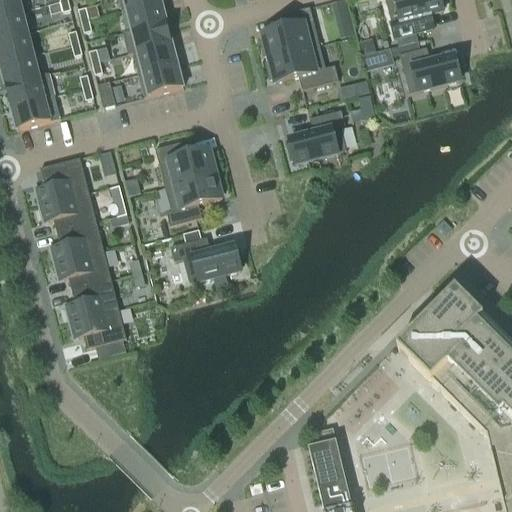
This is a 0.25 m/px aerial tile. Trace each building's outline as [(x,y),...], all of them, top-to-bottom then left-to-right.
[(19,0),(0,0),(0,20),(23,15),(23,13),(19,0)] [(118,0),(119,5),(122,14),(122,15),(126,14),(161,5),(159,0),(118,0)] [(387,0),(384,1),(385,3),(395,42),(397,42),(398,49),(418,44),(416,37),(428,34),(435,32),(432,21),(444,18),(443,12),(447,11),(443,0),(387,0)] [(70,14),(68,3),(60,4),(63,16),(70,14)] [(161,5),(126,14),(130,28),(131,34),(131,35),(166,26),(164,19),(161,5)] [(88,23),(85,12),(78,14),(81,25),(88,23)] [(268,62),(319,50),(310,12),(282,18),(286,33),(262,39),(263,43),(259,44),(263,61),(268,60),(268,62)] [(23,15),(0,20),(0,43),(29,36),(23,15)] [(91,35),(88,23),(81,25),(84,37),(91,35)] [(131,35),(123,37),(127,54),(128,58),(133,57),(172,47),(171,43),(166,26),(131,35)] [(351,26),(337,30),(340,43),(354,39),(351,26)] [(79,47),(76,35),(68,37),(71,49),(79,47)] [(29,36),(0,43),(0,66),(35,58),(29,36)] [(82,58),(79,47),(71,49),(74,60),(82,58)] [(172,47),(133,57),(138,77),(139,79),(177,69),(177,67),(172,47)] [(319,50),(268,62),(269,65),(265,66),(269,84),(274,83),(274,85),(298,79),(302,94),(338,85),(334,70),(325,73),(319,50)] [(427,52),(399,59),(409,98),(419,96),(420,98),(463,87),(461,81),(465,80),(460,62),(457,63),(455,56),(429,63),(427,52)] [(99,65),(96,54),(89,56),(92,67),(99,65)] [(35,58),(0,66),(0,69),(5,89),(40,80),(35,58)] [(102,77),(99,65),(92,67),(95,79),(102,77)] [(177,69),(139,79),(145,101),(183,91),(177,69)] [(40,80),(5,89),(11,111),(46,102),(55,100),(55,99),(50,78),(40,81),(40,80)] [(90,91),(87,79),(80,81),(83,93),(90,91)] [(104,112),(115,109),(110,86),(98,89),(104,112)] [(93,102),(90,91),(83,93),(86,104),(93,102)] [(46,102),(11,111),(11,112),(17,134),(19,134),(52,125),(61,123),(55,100),(46,102)] [(333,131),(344,128),(341,115),(309,123),(313,137),(289,143),(290,147),(287,148),(286,148),(291,164),(295,164),(296,168),(339,157),(333,131)] [(165,191),(216,178),(209,154),(186,160),(182,146),(155,153),(165,191)] [(44,190),(35,192),(40,210),(89,197),(80,162),(40,173),(44,190)] [(216,178),(165,191),(171,215),(167,216),(170,231),(202,222),(198,209),(222,202),(216,178)] [(89,197),(40,210),(42,217),(44,227),(53,224),(57,236),(96,226),(91,205),(89,197)] [(117,221),(126,218),(123,204),(113,206),(117,221)] [(60,248),(50,250),(55,268),(104,255),(97,230),(96,226),(57,236),(57,240),(60,248)] [(207,242),(201,243),(199,234),(183,238),(186,247),(171,251),(175,266),(184,264),(190,288),(197,286),(198,288),(214,284),(216,293),(228,290),(225,279),(240,275),(234,250),(210,255),(207,242)] [(104,255),(55,268),(59,285),(68,282),(70,290),(72,295),(111,284),(110,280),(104,255)] [(133,278),(142,276),(138,264),(129,266),(133,278)] [(142,276),(133,278),(136,291),(145,289),(142,276)] [(74,306),(65,309),(67,318),(70,326),(119,313),(117,305),(111,284),(72,295),(74,306)] [(511,511),(511,350),(466,305),(408,363),(486,441),(503,511),(511,511)] [(119,313),(70,326),(74,343),(83,341),(87,353),(126,343),(119,313)] [(316,450),(309,452),(322,507),(323,511),(351,511),(332,433),(322,436),(320,436),(314,438),(316,450)]
